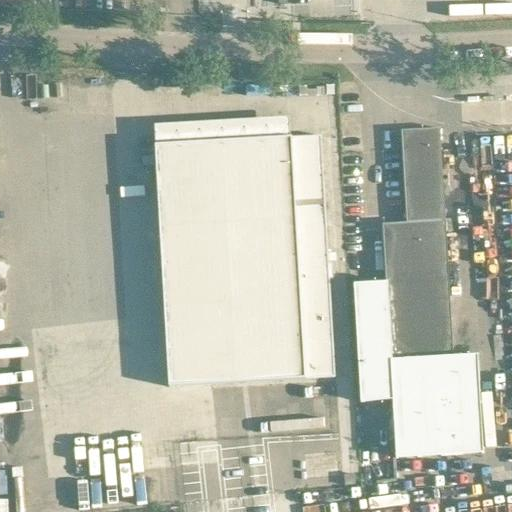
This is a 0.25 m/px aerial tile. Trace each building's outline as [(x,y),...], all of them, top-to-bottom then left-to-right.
[(452,339),(440,129),(401,131),(406,223),(383,225),(386,282),(354,285),(361,402),(374,401),(374,362),(456,359),(454,339),(452,339)] [(321,136),(155,145),(169,387),(335,377),(321,136)] [(456,359),(374,362),(374,401),(393,400),(396,458),(483,452),(477,354),(455,355),(456,359)] [(345,486),(355,485),(354,474),(344,475),(345,486)] [(161,493),(140,494),(139,484),(110,486),(111,508),(161,505),(161,493)]
